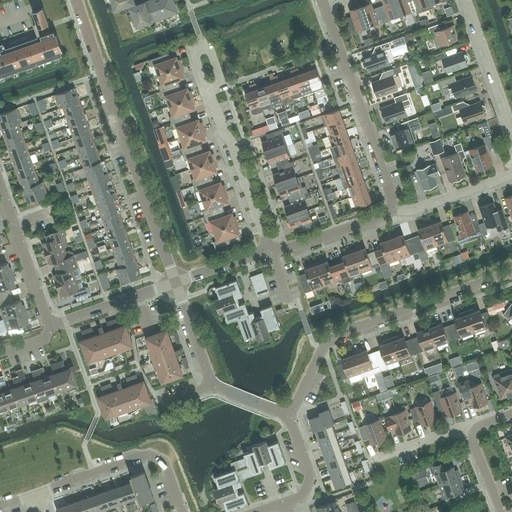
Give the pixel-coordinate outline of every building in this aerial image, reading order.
[(112,0),(116,9),(120,8),(121,12),(129,10),(127,5),(135,2),(133,0),(112,0)] [(151,21),(164,16),(158,0),(149,0),(144,2),(151,21)] [(158,0),(164,16),(177,11),(173,0),(158,0)] [(384,22),(400,17),(394,0),(382,0),(384,5),(379,7),(383,18),(384,22)] [(416,11),(412,0),(394,0),(400,17),(416,11)] [(433,8),(432,6),(431,3),(430,0),(412,0),(416,11),(417,14),(433,8)] [(137,26),(151,21),(144,2),(131,7),(133,13),(127,15),(129,22),(135,19),(137,26)] [(383,18),(379,7),(373,9),(371,3),(360,7),(367,26),(368,28),(378,24),(377,20),(383,18)] [(43,7),(42,7),(32,11),(36,21),(38,28),(49,24),(43,7)] [(357,29),(367,26),(360,7),(350,11),(352,16),(346,18),(352,34),(358,32),(357,29)] [(444,28),(442,23),(428,28),(430,33),(434,32),(436,38),(434,38),(436,46),(439,45),(439,46),(458,39),(453,25),(444,28)] [(54,31),(0,49),(0,76),(62,54),(61,51),(63,50),(57,33),(55,34),(54,31)] [(404,37),(393,41),(395,47),(406,43),(404,37)] [(368,71),(388,64),(384,51),(391,48),(389,42),(375,47),(377,53),(363,58),(364,61),(363,61),(362,63),(363,67),(365,68),(366,68),(368,71)] [(446,58),(444,52),(433,56),(435,62),(442,60),(446,72),(467,65),(466,62),(467,61),(468,59),(467,55),(465,54),(464,55),(463,52),(446,58)] [(159,74),(182,66),(180,59),(177,60),(176,57),(170,59),(168,53),(149,60),(151,67),(155,65),(159,74)] [(306,72),(313,92),(324,88),(315,63),(311,64),(313,69),(306,72)] [(160,92),(179,85),(177,79),(183,77),(182,74),(185,73),(182,66),(159,74),(162,84),(158,85),(160,92)] [(378,81),(372,83),(377,97),(398,89),(393,76),(396,75),(395,74),(401,72),(399,67),(393,69),(382,73),(382,74),(378,81)] [(313,92),(306,72),(300,74),(298,69),(294,70),(303,96),(313,92)] [(293,99),(303,96),(294,70),(290,71),(292,77),(286,79),(291,95),(293,99)] [(431,75),(423,78),(425,84),(433,81),(431,75)] [(291,95),(286,79),(280,81),(278,76),(274,77),(281,98),(282,98),(282,100),(283,104),(293,101),(293,99),(291,95)] [(456,82),(454,76),(440,81),(444,92),(452,89),(455,98),(476,90),(471,76),(456,82)] [(273,108),(283,104),(282,100),(282,98),(281,98),(274,77),(270,78),(272,84),(265,86),(271,102),(272,104),(271,104),(272,106),(273,108)] [(271,102),(265,86),(259,88),(257,83),(253,84),(261,105),(262,108),(262,110),(272,106),(271,104),(272,104),(271,102)] [(263,111),(262,110),(262,108),(261,105),(253,84),(250,86),(252,91),(245,93),(251,111),(253,114),(255,114),(263,111)] [(170,106),(193,98),(191,91),(188,91),(187,88),(181,90),(179,85),(160,92),(162,98),(167,96),(170,106)] [(62,107),(79,101),(75,88),(54,95),(59,109),(63,107),(62,107)] [(386,122),(407,115),(404,107),(411,104),(407,93),(393,97),(396,103),(381,109),(386,122)] [(171,123),(190,116),(189,110),(194,108),(193,105),(196,104),(193,98),(170,106),(173,115),(169,117),(171,123)] [(66,117),(83,111),(79,101),(62,107),(63,107),(66,117)] [(465,107),(463,101),(451,105),(454,112),(460,110),(464,123),(485,116),(484,112),(485,112),(486,110),(485,106),(483,105),(482,105),(480,102),(465,107)] [(32,115),(38,113),(34,102),(28,104),(32,115)] [(439,102),(431,105),(433,111),(441,108),(439,102)] [(18,122),(18,123),(22,122),(17,108),(0,114),(0,125),(1,128),(18,122)] [(327,125),(342,120),(339,109),(321,115),(325,126),(327,125)] [(443,115),(441,109),(435,111),(437,117),(443,115)] [(70,127),(87,121),(83,111),(66,117),(70,127)] [(181,137),(204,129),(202,122),(199,123),(198,120),(193,122),(190,116),(171,123),(173,129),(178,128),(181,137)] [(282,125),(289,123),(287,117),(280,120),(282,125)] [(390,137),(394,148),(414,141),(414,139),(416,139),(413,131),(422,128),(418,117),(397,125),(399,130),(389,133),(390,137)] [(330,135),(346,130),(342,120),(327,125),(330,135)] [(73,137),(90,131),(87,121),(70,127),(73,137)] [(22,133),(18,123),(18,122),(1,128),(5,139),(22,133)] [(268,125),(270,130),(277,127),(275,122),(268,125)] [(435,122),(428,125),(430,131),(437,129),(435,122)] [(160,144),(167,142),(162,126),(153,129),(159,145),(160,144)] [(260,128),(252,130),(254,136),(262,133),(260,128)] [(182,154),(202,147),(200,142),(205,140),(204,136),(207,135),(204,129),(181,137),(184,146),(180,148),(182,154)] [(266,153),(287,145),(282,129),(266,135),(268,140),(262,142),(266,153)] [(332,146),(350,140),(346,130),(330,135),(328,136),(332,146)] [(77,148),(94,141),(90,131),(73,137),(77,148)] [(8,149),(25,143),(22,133),(5,139),(8,149)] [(477,171),(493,166),(487,149),(493,147),(489,136),(482,138),(485,144),(469,150),(477,171)] [(433,155),(444,151),(440,138),(429,143),(433,155)] [(329,147),(333,157),(353,150),(350,140),(332,146),(329,147)] [(80,158),(97,152),(94,141),(77,148),(80,158)] [(172,157),(167,142),(160,144),(159,145),(164,160),(172,157)] [(12,159),(29,153),(25,143),(8,149),(12,159)] [(449,181),(465,175),(459,159),(466,157),(461,143),(454,145),(457,153),(441,158),(449,181)] [(277,167),(289,163),(287,157),(291,156),(287,145),(266,153),(270,163),(275,161),(277,167)] [(192,168),(216,160),(213,153),(210,154),(209,151),(204,153),(202,147),(182,154),(184,160),(189,159),(192,168)] [(337,168),(357,160),(353,150),(333,157),(337,168)] [(101,162),(101,161),(97,152),(80,158),(84,168),(101,162)] [(15,169),(33,163),(29,153),(12,159),(15,169)] [(88,180),(109,173),(104,160),(101,161),(101,162),(84,168),(88,180)] [(193,185),(213,179),(211,173),(216,171),(215,168),(218,167),(216,160),(192,168),(195,178),(191,179),(193,185)] [(340,178),(360,170),(357,160),(337,168),(340,178)] [(296,178),(293,168),(295,167),(293,161),(289,163),(277,167),(279,172),(274,174),(277,185),(296,178)] [(19,179),(36,173),(33,163),(15,169),(19,179)] [(440,175),(436,163),(430,165),(417,169),(424,190),(437,185),(434,177),(440,175)] [(344,188),(348,186),(364,181),(360,170),(340,178),(344,188)] [(40,183),(36,173),(19,179),(23,189),(40,183)] [(93,193),(113,186),(109,173),(88,180),(93,193)] [(304,193),(304,194),(308,192),(307,189),(306,186),(302,187),(299,177),(296,178),(277,185),(281,195),(287,193),(289,199),(304,193)] [(203,200),(227,191),(224,184),(222,185),(220,182),(215,184),(213,179),(193,185),(195,192),(200,190),(203,200)] [(352,196),(368,191),(364,181),(348,186),(352,196)] [(40,183),(23,189),(27,203),(48,195),(43,182),(40,183)] [(97,205),(118,198),(113,186),(93,193),(97,205)] [(204,217),(224,210),(222,204),(228,202),(226,199),(229,198),(227,191),(203,200),(207,209),(202,210),(204,217)] [(332,192),(324,195),(326,200),(336,197),(334,191),(332,192)] [(368,191),(352,196),(356,207),(371,201),(368,191)] [(306,199),(304,194),(304,193),(289,199),(291,204),(285,206),(289,217),(308,210),(304,200),(306,199)] [(119,211),(119,212),(122,211),(118,198),(97,205),(102,218),(119,211)] [(498,217),(493,202),(479,207),(486,227),(495,224),(499,236),(510,232),(504,215),(498,217)] [(80,204),(75,206),(78,217),(84,215),(80,204)] [(333,219),(337,218),(335,214),(332,204),(328,205),(333,219)] [(214,231),(238,222),(235,216),(233,217),(231,213),(226,215),(224,210),(204,217),(207,223),(211,221),(214,231)] [(308,210),(289,217),(292,227),(298,225),(300,231),(316,225),(314,220),(311,220),(308,210)] [(122,222),(119,212),(119,211),(102,218),(105,228),(122,222)] [(473,226),(468,211),(454,216),(461,236),(469,233),(472,240),(483,236),(478,224),(473,226)] [(428,223),(437,246),(455,239),(450,224),(443,227),(441,221),(436,223),(435,220),(428,223)] [(109,238),(126,232),(122,222),(105,228),(109,238)] [(238,222),(214,231),(218,240),(213,242),(216,248),(235,241),(233,235),(239,233),(237,230),(240,229),(238,222)] [(483,222),(478,224),(483,236),(487,234),(483,222)] [(418,252),(437,246),(428,223),(422,225),(423,227),(418,229),(420,235),(412,237),(418,252)] [(45,254),(64,247),(68,246),(64,235),(66,235),(64,229),(53,233),(55,238),(42,243),(45,254)] [(112,248),(129,242),(126,232),(109,238),(112,248)] [(418,252),(412,237),(405,240),(403,234),(398,236),(397,234),(391,236),(399,259),(418,252)] [(375,251),(380,266),(382,271),(384,277),(392,274),(388,263),(399,259),(391,236),(384,238),(385,241),(380,242),(382,248),(375,251)] [(116,258),(133,252),(129,242),(112,248),(116,258)] [(55,268),(76,261),(73,253),(69,251),(66,252),(64,247),(45,254),(49,264),(53,263),(55,268)] [(380,266),(375,251),(367,253),(365,248),(360,249),(360,247),(353,249),(361,272),(380,266)] [(350,276),(361,272),(353,249),(346,252),(347,254),(343,256),(345,261),(337,264),(342,279),(343,283),(351,280),(350,276)] [(119,268),(137,262),(133,252),(116,258),(119,268)] [(342,279),(337,264),(329,267),(327,261),(323,263),(322,260),(315,263),(323,286),(342,279)] [(78,267),(76,261),(55,268),(57,274),(53,275),(57,286),(76,279),(72,269),(78,267)] [(119,268),(116,269),(121,283),(141,275),(137,262),(119,268)] [(0,277),(13,273),(10,267),(8,267),(6,263),(1,265),(0,263),(0,277)] [(305,292),(323,286),(315,263),(309,265),(309,267),(305,269),(307,275),(299,277),(305,292)] [(98,274),(101,282),(107,279),(104,272),(98,274)] [(257,297),(268,293),(269,292),(262,272),(250,277),(257,297)] [(0,299),(11,295),(9,287),(14,285),(13,281),(15,280),(13,273),(0,277),(0,299)] [(76,279),(57,286),(60,296),(73,292),(75,297),(87,293),(85,287),(79,289),(76,279)] [(107,279),(101,282),(103,289),(110,287),(107,279)] [(279,326),(272,305),(260,309),(263,317),(251,321),(245,303),(237,306),(233,294),(241,291),(237,280),(215,287),(219,298),(215,300),(219,313),(224,311),(228,322),(238,319),(245,339),(255,335),(257,340),(270,335),(269,330),(279,326)] [(0,310),(3,319),(26,311),(24,304),(21,305),(20,301),(14,303),(11,295),(0,299),(0,310)] [(511,318),(511,304),(503,315),(508,319),(510,317),(511,318)] [(494,306),(487,308),(490,316),(496,314),(496,313),(494,306)] [(474,309),(466,311),(474,333),(492,326),(488,313),(482,316),(479,310),(475,311),(474,309)] [(26,311),(3,319),(10,338),(25,333),(22,325),(28,323),(26,319),(28,318),(26,311)] [(457,325),(450,327),(455,340),(474,333),(466,311),(458,314),(459,317),(454,318),(457,325)] [(442,323),(429,327),(436,346),(455,340),(450,327),(444,329),(442,323)] [(86,362),(97,361),(110,358),(131,346),(124,325),(103,333),(100,325),(97,326),(100,334),(79,341),(86,362)] [(419,338),(413,340),(417,353),(436,346),(429,327),(417,332),(419,338)] [(146,337),(148,348),(150,361),(162,382),(183,375),(175,354),(183,351),(182,348),(174,351),(167,330),(146,337)] [(404,336),(392,341),(398,360),(417,353),(413,340),(406,342),(404,336)] [(381,351),(375,354),(381,371),(388,368),(386,364),(398,360),(392,341),(379,345),(381,351)] [(366,350),(354,354),(361,373),(362,378),(381,371),(375,354),(369,356),(366,350)] [(343,365),(337,367),(342,380),(342,381),(345,380),(345,379),(361,373),(354,354),(341,359),(343,365)] [(462,362),(460,356),(449,360),(451,366),(462,362)] [(62,361),(56,363),(65,389),(66,392),(77,388),(72,373),(74,372),(72,366),(70,367),(70,368),(65,370),(62,361)] [(54,374),(50,375),(56,392),(65,389),(56,363),(51,365),(54,374)] [(461,366),(453,368),(456,376),(463,373),(461,366)] [(431,367),(424,369),(427,376),(433,374),(431,367)] [(42,368),(37,370),(46,395),(56,392),(50,375),(45,377),(42,368)] [(508,397),(511,395),(511,368),(493,375),(501,397),(507,395),(508,397)] [(21,370),(16,372),(18,377),(27,402),(36,399),(31,382),(26,384),(21,370)] [(35,381),(31,382),(36,399),(46,395),(37,370),(32,372),(35,381)] [(435,374),(428,377),(430,383),(438,380),(435,374)] [(390,376),(384,378),(388,389),(394,387),(390,376)] [(17,406),(27,402),(18,377),(12,379),(16,387),(11,389),(17,406)] [(487,402),(480,384),(471,386),(469,379),(458,383),(465,404),(470,402),(472,403),(473,407),(487,402)] [(106,418),(116,416),(130,414),(151,402),(144,381),(123,388),(120,380),(117,382),(120,390),(99,397),(106,418)] [(17,406),(11,389),(7,391),(4,382),(0,383),(0,387),(8,409),(17,406)] [(385,383),(376,386),(379,393),(387,390),(385,383)] [(382,393),(376,395),(378,401),(384,399),(382,393)] [(461,411),(455,393),(441,397),(442,398),(435,400),(439,413),(446,410),(448,416),(461,411)] [(360,402),(352,404),(355,411),(362,409),(360,402)] [(436,420),(429,402),(416,406),(416,407),(409,409),(414,422),(421,420),(423,425),(436,420)] [(411,430),(404,411),(391,415),(391,416),(384,418),(389,431),(395,429),(397,434),(411,430)] [(332,423),(332,424),(334,423),(330,412),(309,419),(313,431),(315,430),(332,423)] [(385,439),(378,420),(365,424),(365,425),(359,427),(363,440),(370,438),(372,443),(385,439)] [(335,433),(332,424),(332,423),(315,430),(318,439),(335,433)] [(322,449),(339,443),(335,433),(318,439),(322,449)] [(267,445),(266,441),(253,445),(254,450),(244,454),(245,458),(230,463),(233,470),(215,477),(218,487),(214,489),(219,502),(223,501),(227,511),(248,504),(244,492),(237,495),(232,483),(240,481),(240,480),(252,476),(251,475),(263,471),(260,463),(272,459),(274,467),(286,463),(278,441),(267,445)] [(325,458),(342,452),(339,443),(322,449),(325,458)] [(329,468),(346,462),(342,452),(325,458),(329,468)] [(332,478),(349,472),(346,462),(329,468),(332,478)] [(439,485),(460,477),(457,469),(455,470),(453,465),(445,468),(443,462),(430,467),(432,474),(434,473),(439,485)] [(413,479),(427,475),(425,468),(411,473),(413,479)] [(144,471),(131,476),(133,482),(133,481),(139,498),(140,502),(153,498),(144,471)] [(349,472),(332,478),(336,488),(353,482),(349,472)] [(460,477),(439,485),(443,497),(441,498),(443,504),(456,500),(454,493),(462,491),(460,486),(463,485),(460,477)] [(133,482),(124,485),(130,501),(139,498),(133,481),(133,482)] [(124,485),(114,488),(120,505),(130,501),(124,485)] [(114,488),(105,492),(111,508),(120,505),(114,488)] [(105,492),(95,495),(101,511),(111,508),(105,492)] [(95,495),(85,498),(90,511),(100,511),(101,511),(95,495)] [(90,511),(85,498),(76,502),(79,511),(90,511)] [(340,511),(338,509),(336,501),(326,504),(328,511),(340,511)] [(79,511),(76,502),(66,505),(68,511),(79,511)]
